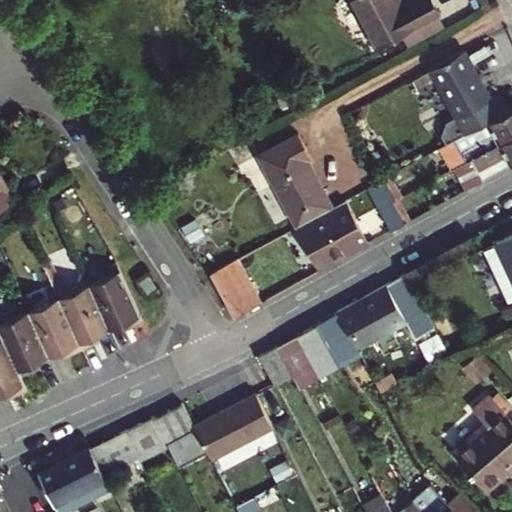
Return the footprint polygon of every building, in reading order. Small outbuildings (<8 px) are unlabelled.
[(434,0),(410,0),(407,2),(399,6),(396,0),(353,0),(376,43),(404,29),(418,23),(439,12),(440,12),(434,0)] [(404,29),(412,44),(447,26),(439,12),(418,23),(404,29)] [(488,96),(464,50),(432,67),(466,132),(510,108),(503,96),(493,93),(488,96)] [(511,134),(511,106),(510,108),(466,132),(454,139),(463,158),(469,156),(511,134)] [(309,154),(297,132),(257,153),(295,225),(330,206),(304,157),(309,154)] [(478,174),(511,158),(511,134),(469,156),(478,174)] [(378,180),(365,187),(377,207),(391,200),(395,197),(383,177),(378,180)] [(330,206),(295,225),(318,267),(363,243),(351,220),(355,218),(344,198),(330,206)] [(391,200),(377,207),(390,227),(403,220),(391,200)] [(355,218),(351,220),(363,243),(368,241),(355,218)] [(511,306),(511,237),(482,254),(511,307),(511,306)] [(118,263),(114,255),(105,259),(109,267),(118,263)] [(223,304),(255,285),(238,256),(205,277),(215,291),(219,298),(223,304)] [(118,263),(109,267),(88,277),(107,321),(121,315),(124,322),(141,314),(118,263)] [(156,281),(148,270),(138,276),(145,288),(156,281)] [(88,277),(68,286),(59,290),(83,342),(100,333),(96,326),(107,321),(88,277)] [(68,286),(64,278),(55,282),(59,290),(68,286)] [(337,308),(339,311),(355,341),(356,344),(406,317),(387,281),(361,295),(337,308)] [(59,290),(55,282),(47,285),(51,294),(59,290)] [(59,290),(51,294),(29,304),(49,348),(61,342),(65,350),(83,342),(59,290)] [(0,316),(0,319),(0,321),(4,328),(22,369),(40,361),(37,354),(49,348),(29,304),(6,314),(0,316)] [(355,341),(339,311),(325,319),(342,349),(355,341)] [(316,320),(295,332),(319,375),(340,364),(316,320)] [(4,328),(0,330),(0,385),(7,382),(10,387),(27,380),(22,369),(4,328)] [(295,332),(277,342),(274,343),(290,372),(298,386),(319,375),(295,332)] [(442,333),(425,342),(432,356),(450,347),(442,333)] [(290,372),(274,343),(255,352),(271,382),(290,372)] [(253,390),(196,420),(201,428),(210,446),(215,455),(272,425),(253,390)] [(511,419),(490,393),(472,409),(484,424),(452,451),(484,489),(503,474),(504,475),(511,468),(511,419)] [(196,420),(185,399),(155,413),(168,441),(170,444),(201,428),(196,420)] [(155,413),(154,412),(139,420),(154,447),(168,441),(155,413)] [(154,447),(139,420),(127,426),(140,451),(141,454),(154,447)] [(140,451),(127,426),(104,437),(117,462),(140,451)] [(201,428),(170,444),(178,462),(210,446),(201,428)] [(92,444),(92,445),(104,469),(117,462),(104,437),(92,444)] [(107,474),(104,469),(92,445),(42,472),(57,500),(107,474)] [(458,511),(450,502),(435,483),(414,500),(424,511),(458,511)] [(450,502),(458,511),(477,511),(461,493),(450,502)] [(366,510),(367,511),(394,511),(388,499),(366,510)] [(399,511),(424,511),(414,500),(399,511)]
